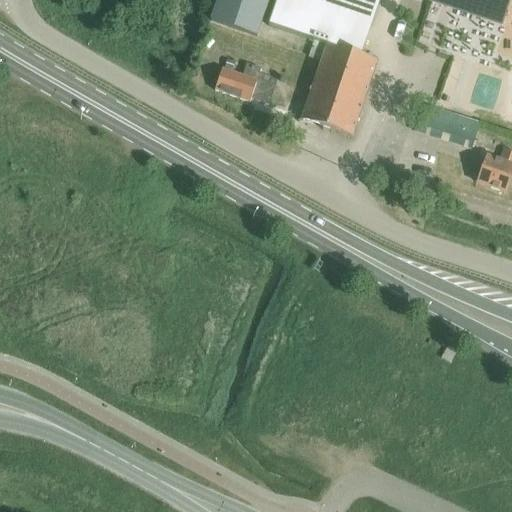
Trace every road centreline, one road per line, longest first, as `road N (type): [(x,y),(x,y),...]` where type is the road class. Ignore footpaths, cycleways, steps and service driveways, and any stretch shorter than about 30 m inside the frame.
road 1 (unclassified): [(511,280),(418,248),(151,105),(24,24),(17,0)]
road 2 (primary): [(344,248),(0,46)]
road 3 (primary): [(344,248),(381,281),(511,353)]
road 4 (primary): [(511,317),(344,248)]
